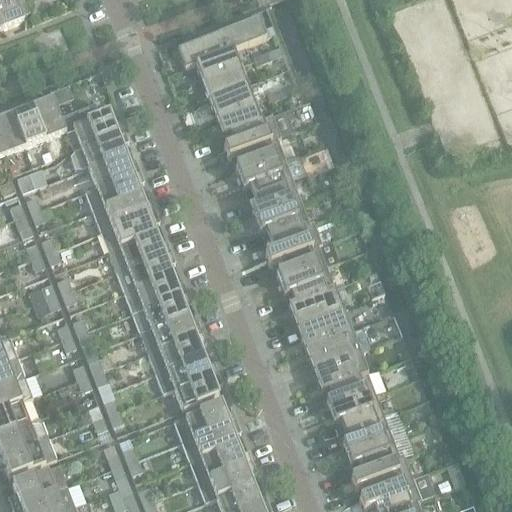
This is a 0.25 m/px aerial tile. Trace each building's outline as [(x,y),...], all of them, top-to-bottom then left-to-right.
[(0,0),(0,28),(2,34),(23,26),(13,0),(0,0)] [(29,17),(22,0),(20,0),(14,3),(21,21),(29,17)] [(225,36),(222,30),(215,33),(225,58),(233,55),(233,56),(266,43),(258,23),(225,36)] [(274,40),(271,31),(263,35),(266,43),(274,40)] [(185,75),(195,71),(195,70),(225,58),(215,33),(208,36),(211,42),(177,55),(185,75)] [(279,53),(266,58),(269,66),(283,61),(279,53)] [(240,73),(233,56),(233,55),(225,58),(195,70),(195,71),(202,88),(240,73)] [(269,66),(266,58),(253,63),(256,71),(269,66)] [(209,105),(247,91),(240,73),(202,88),(209,105)] [(296,97),(293,89),(280,94),(283,102),(296,97)] [(247,91),(209,105),(215,123),(253,109),(247,91)] [(283,102),(280,94),(266,99),(270,107),(283,102)] [(31,110),(45,145),(66,137),(53,102),(31,110)] [(253,109),(215,123),(223,142),(229,140),(229,139),(260,127),(260,126),(253,109)] [(12,118),(25,153),(45,145),(31,110),(12,118)] [(79,154),(114,140),(106,119),(105,119),(105,118),(104,117),(103,116),(102,116),(101,115),(99,115),(98,115),(97,115),(96,116),(94,117),(94,118),(93,119),(92,120),(92,121),(92,123),(93,124),(71,133),(72,136),(66,139),(73,156),(79,153),(79,154)] [(0,122),(0,148),(5,161),(25,153),(12,118),(0,122)] [(228,165),(238,161),(277,146),(281,144),(272,121),(260,126),(260,127),(229,139),(229,140),(233,149),(223,153),(228,165)] [(82,176),(87,174),(122,160),(114,140),(79,154),(74,156),(70,162),(75,174),(82,176)] [(239,184),(285,166),(277,146),(238,161),(241,171),(235,173),(239,184)] [(52,164),(49,157),(41,160),(44,167),(52,164)] [(95,194),(130,181),(122,160),(87,174),(95,194)] [(285,166),(239,184),(243,195),(250,192),(254,203),(293,188),(285,166)] [(15,167),(8,170),(12,180),(19,177),(15,167)] [(17,184),(21,195),(33,190),(29,179),(17,184)] [(93,218),(138,201),(130,181),(95,194),(85,198),(93,218)] [(0,193),(3,201),(16,197),(11,186),(0,190),(0,193)] [(293,188),(254,203),(258,214),(251,216),(255,227),(301,209),(293,188)] [(101,238),(146,221),(138,201),(93,218),(101,238)] [(30,219),(41,215),(36,203),(25,207),(30,219)] [(25,221),(20,209),(10,213),(14,225),(25,221)] [(270,245),(313,228),(309,229),(301,209),(255,227),(259,237),(266,235),(270,245)] [(41,215),(30,219),(35,231),(45,227),(41,215)] [(30,233),(25,221),(14,225),(19,237),(30,233)] [(108,258),(154,241),(146,221),(101,238),(108,258)] [(313,228),(270,245),(274,256),(264,260),(269,271),(279,268),(318,253),(322,251),(313,228)] [(116,278),(162,261),(154,241),(108,258),(116,278)] [(46,259),(56,255),(52,243),(41,247),(46,259)] [(40,261),(36,249),(25,253),(30,265),(40,261)] [(318,253),(279,268),(282,277),(276,280),(280,290),(326,273),(318,253)] [(56,255),(46,259),(50,271),(61,267),(56,255)] [(45,273),(40,261),(30,265),(35,277),(45,273)] [(124,299),(170,281),(162,261),(116,278),(124,299)] [(294,308),(334,293),(326,273),(280,290),(284,301),(291,299),(294,308)] [(132,319),(142,315),(178,301),(170,281),(124,299),(132,319)] [(61,299),(72,295),(67,283),(56,288),(61,299)] [(56,301),(51,289),(41,294),(45,306),(56,301)] [(334,293),(294,308),(288,311),(296,333),(342,315),(334,293)] [(72,295),(61,299),(66,312),(76,307),(72,295)] [(61,313),(56,301),(45,306),(50,318),(61,313)] [(178,301),(142,315),(132,319),(140,339),(150,335),(186,321),(178,301)] [(342,315),(296,333),(305,355),(351,337),(342,315)] [(186,321),(150,335),(140,339),(148,359),(194,342),(186,321)] [(77,340),(88,336),(83,324),(72,328),(77,340)] [(61,346),(72,342),(67,330),(56,334),(61,346)] [(362,333),(351,337),(305,355),(313,376),(359,358),(370,354),(362,333)] [(88,336),(77,340),(81,352),(92,348),(88,336)] [(72,342),(61,346),(66,358),(76,354),(72,342)] [(155,380),(166,376),(202,362),(194,342),(148,359),(155,380)] [(0,369),(6,368),(17,363),(9,343),(0,346),(0,369)] [(359,358),(313,376),(321,398),(328,396),(367,380),(359,358)] [(202,362),(166,376),(155,380),(163,400),(174,396),(210,382),(202,362)] [(6,368),(0,369),(0,393),(25,383),(17,363),(6,368)] [(92,381),(103,376),(99,365),(88,369),(92,381)] [(87,383),(83,370),(72,375),(77,387),(87,383)] [(103,376),(92,381),(97,393),(108,389),(103,376)] [(367,380),(328,396),(332,405),(325,408),(329,419),(375,401),(367,380)] [(210,382),(174,396),(182,416),(218,402),(210,382)] [(0,416),(22,408),(32,404),(25,383),(0,393),(0,416)] [(92,394),(87,383),(77,387),(81,399),(92,394)] [(69,399),(66,391),(57,394),(60,402),(69,399)] [(344,437),(384,422),(375,401),(329,419),(333,429),(340,427),(344,437)] [(103,409),(108,421),(119,417),(114,405),(103,409)] [(22,408),(0,416),(0,439),(30,428),(22,408)] [(220,409),(185,423),(173,427),(182,448),(229,430),(220,409)] [(103,423),(98,411),(88,415),(92,427),(103,423)] [(108,421),(113,433),(123,429),(119,417),(108,421)] [(384,422),(344,437),(348,448),(342,450),(346,461),(392,443),(384,422)] [(107,435),(103,423),(92,427),(97,439),(107,435)] [(0,458),(1,462),(37,448),(48,444),(40,424),(30,428),(0,439),(0,458)] [(189,468),(200,464),(236,450),(229,430),(182,448),(189,468)] [(360,479),(404,463),(400,464),(392,443),(346,461),(350,472),(357,470),(360,479)] [(9,483),(46,469),(56,465),(48,444),(37,448),(1,462),(9,483)] [(236,450),(200,464),(189,468),(197,488),(208,484),(244,470),(236,450)] [(127,469),(137,465),(133,453),(122,457),(127,469)] [(111,475),(122,471),(117,459),(106,463),(111,475)] [(404,463),(360,479),(350,483),(359,504),(412,484),(404,463)] [(137,465),(127,469),(132,481),(142,477),(137,465)] [(244,470),(208,484),(197,488),(205,508),(216,504),(252,490),(244,470)] [(58,471),(12,489),(20,511),(66,493),(58,471)] [(122,471),(111,475),(116,487),(126,483),(122,471)] [(406,511),(421,507),(412,484),(359,504),(361,511),(406,511)] [(252,490),(216,504),(219,511),(255,511),(260,510),(252,490)] [(20,511),(73,511),(66,493),(20,511)] [(142,509),(153,505),(148,493),(138,497),(142,509)] [(125,511),(135,511),(137,511),(133,499),(122,504),(125,511)]
